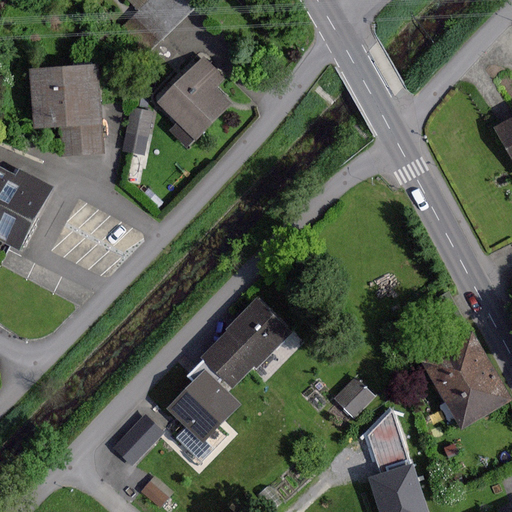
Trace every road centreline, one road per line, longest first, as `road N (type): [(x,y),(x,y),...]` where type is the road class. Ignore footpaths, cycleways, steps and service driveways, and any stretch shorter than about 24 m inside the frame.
road 1 (residential): [(74,456),(318,206),(400,134)]
road 2 (residential): [(46,365),(191,213),(342,29)]
road 3 (secondary): [(511,343),(400,134)]
road 4 (residential): [(511,16),(400,134)]
